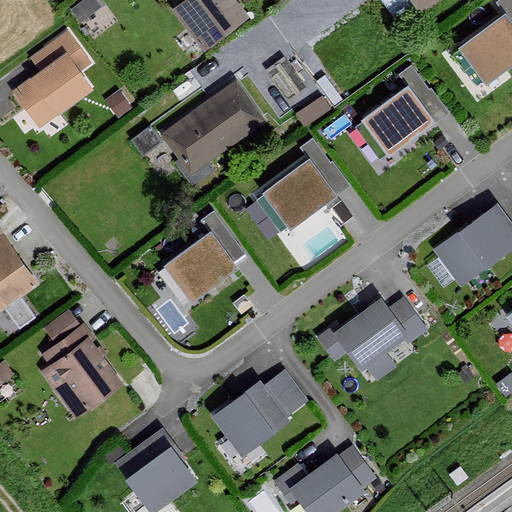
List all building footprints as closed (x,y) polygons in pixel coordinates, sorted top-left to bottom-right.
[(243,17),(229,0),(181,0),(168,10),(200,50),(243,17)] [(438,0),(406,0),(418,15),(438,0)] [(511,62),(511,39),(498,21),(437,66),(462,99),(511,62)] [(308,81),(289,56),(283,60),(281,57),(263,71),(284,99),(308,81)] [(0,86),(0,115),(19,142),(65,108),(33,63),(0,86)] [(261,122),(232,82),(157,135),(174,160),(170,163),(189,189),(213,171),(206,162),(261,122)] [(120,90),(105,100),(118,119),(133,107),(120,90)] [(416,136),(390,101),(345,134),(371,169),(416,136)] [(158,145),(146,128),(127,141),(139,158),(158,145)] [(330,198),(303,162),(260,194),(286,230),(330,198)] [(511,279),(511,244),(486,209),(424,255),(467,313),(511,279)] [(231,271),(205,235),(161,267),(187,303),(231,271)] [(34,286),(0,237),(0,311),(0,312),(15,332),(32,319),(17,298),(34,286)] [(390,360),(347,302),(292,342),(334,400),(390,360)] [(69,308),(46,325),(55,337),(78,320),(69,308)] [(511,309),(472,339),(511,392),(511,309)] [(94,346),(78,326),(38,357),(45,366),(34,374),(72,422),(118,386),(90,350),(94,346)] [(290,394),(260,353),(202,395),(233,436),(290,394)] [(0,385),(10,378),(0,363),(0,385)] [(157,511),(192,485),(151,431),(108,465),(144,511),(157,511)] [(341,511),(362,497),(330,453),(304,472),(296,461),(264,484),(285,511),(286,511),(297,505),(302,511),(341,511)]
